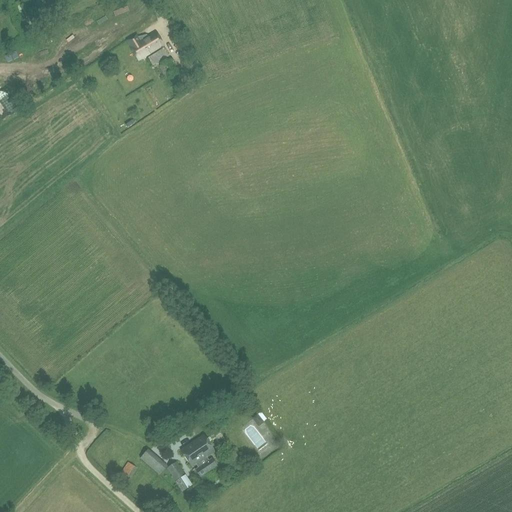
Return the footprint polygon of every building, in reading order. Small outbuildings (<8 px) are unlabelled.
[(136,35),(126,41),(138,60),(150,53),(163,45),(155,32),(140,41),(136,35)] [(148,58),(152,66),(169,56),(164,48),(148,58)] [(174,85),(170,77),(178,73),(171,59),(159,66),(168,87),(174,85)] [(243,429),(255,450),(271,441),(256,413),(251,415),(255,422),(243,429)] [(195,470),(200,477),(216,466),(212,460),(208,463),(204,458),(214,452),(204,435),(180,450),(191,467),(198,463),(200,467),(195,470)] [(140,459),(159,476),(167,467),(147,450),(140,459)] [(125,486),(136,469),(127,462),(116,479),(125,486)] [(182,492),(192,486),(185,475),(176,462),(166,468),(182,492)]
